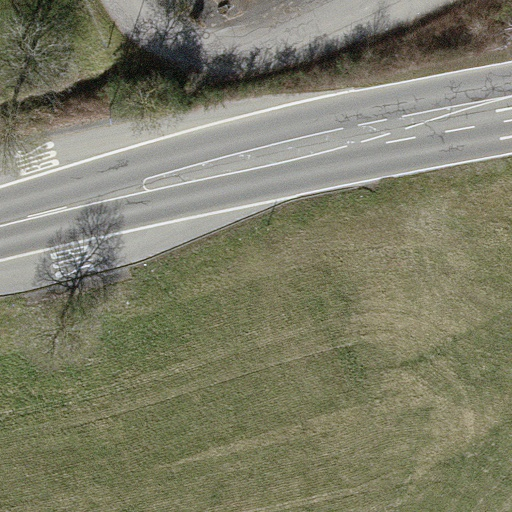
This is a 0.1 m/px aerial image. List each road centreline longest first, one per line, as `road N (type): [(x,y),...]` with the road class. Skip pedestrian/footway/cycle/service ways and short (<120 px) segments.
road 1 (secondary): [(0,225),(170,175),(511,104)]
road 2 (unclassified): [(127,0),(197,48),(357,0)]
